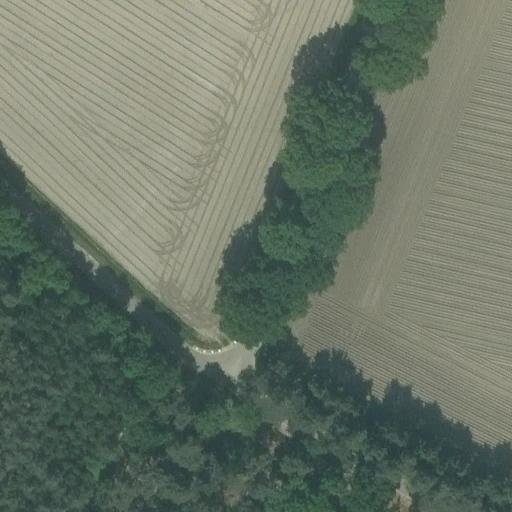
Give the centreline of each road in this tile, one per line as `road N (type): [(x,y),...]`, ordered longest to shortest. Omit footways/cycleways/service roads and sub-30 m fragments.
road 1 (unclassified): [(228,382),(380,0)]
road 2 (unclassified): [(228,382),(185,353),(0,186)]
road 3 (unclassified): [(435,511),(228,382)]
road 4 (track): [(84,511),(185,353)]
